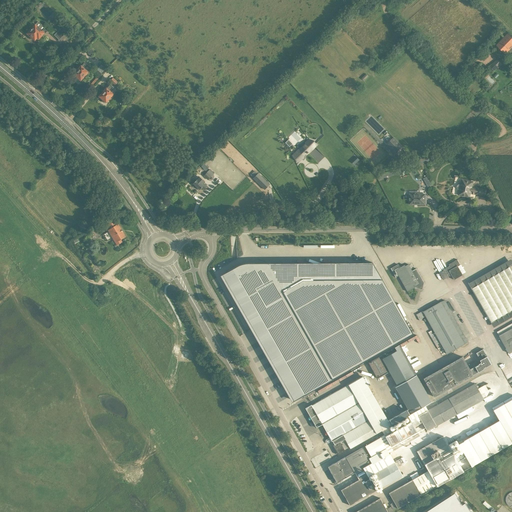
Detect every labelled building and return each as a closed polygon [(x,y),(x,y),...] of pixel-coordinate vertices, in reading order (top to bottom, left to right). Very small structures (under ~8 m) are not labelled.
[(42,31),(35,25),(27,34),(26,35),(30,38),(31,37),(35,40),(37,37),(38,39),(44,33),(44,34),(47,31),(44,29),(42,31)] [(55,31),(51,34),(57,41),(59,39),(59,40),(67,32),(62,26),(56,32),(55,31)] [(511,38),(508,34),(497,45),(505,54),(509,50),(511,51),(511,50),(511,38)] [(503,66),(497,60),(489,67),(493,71),(497,68),(499,70),(503,66)] [(88,65),(85,62),(81,66),(74,74),(77,77),(76,78),(79,81),(80,80),(88,72),(84,69),(88,65)] [(108,66),(104,62),(95,72),(100,77),(102,74),(102,73),(108,66)] [(113,87),(110,84),(107,88),(106,88),(99,96),(102,99),(102,100),(105,103),(105,102),(106,102),(113,94),(110,91),(113,87)] [(403,147),(394,137),(387,144),(396,153),(403,147)] [(445,148),(442,140),(430,145),(433,153),(445,148)] [(293,157),(293,159),(297,163),(299,163),(303,159),(303,157),(307,153),(307,154),(309,153),(308,152),(311,150),(313,150),(315,147),(315,145),(311,141),(309,141),(306,144),(306,145),(299,153),(297,153),(293,157)] [(360,160),(356,156),(351,161),(355,165),(360,160)] [(214,174),(210,169),(203,176),(208,180),(211,177),(211,176),(213,174),(214,174)] [(270,184),(258,173),(252,178),(264,190),(270,184)] [(204,181),(200,177),(197,179),(193,183),(199,190),(201,188),(204,190),(208,186),(203,182),(204,181)] [(473,182),(462,179),(461,184),(459,184),(458,185),(457,186),(457,187),(457,188),(458,189),(459,189),(460,190),(458,195),(469,197),(471,192),(476,193),(476,194),(485,196),(486,190),(477,188),(477,189),(472,188),(473,182)] [(426,194),(409,194),(409,205),(426,205),(426,194)] [(117,225),(114,220),(107,224),(110,229),(108,230),(116,245),(122,242),(120,239),(125,236),(118,224),(117,225)] [(446,268),(450,276),(452,275),(454,280),(463,275),(458,266),(460,265),(457,260),(449,264),(450,266),(446,268)] [(236,268),(221,277),(292,402),(412,334),(372,263),(249,264),(248,264),(246,264),(245,265),(244,265),(242,266),(240,266),(238,267),(236,268)] [(407,292),(414,288),(416,287),(422,289),(424,283),(416,269),(412,271),(411,270),(408,264),(406,265),(405,266),(404,265),(400,268),(398,264),(392,267),(391,268),(396,277),(398,276),(407,292)] [(492,323),(511,311),(511,264),(471,288),(492,323)] [(460,346),(461,346),(463,345),(464,344),(466,343),(468,342),(457,322),(455,320),(454,318),(447,305),(447,304),(444,300),(441,302),(423,312),(425,316),(430,325),(432,329),(446,353),(446,354),(447,353),(449,353),(457,348),(460,346)] [(506,347),(510,353),(511,352),(511,323),(497,332),(499,336),(500,336),(506,347)] [(400,348),(382,358),(397,386),(415,376),(400,348)] [(482,362),(469,369),(472,375),(482,370),(492,364),(491,364),(486,355),(483,349),(482,350),(478,352),(477,353),(482,362)] [(387,372),(378,357),(368,363),(377,378),(387,372)] [(451,387),(472,375),(469,369),(462,357),(449,364),(423,378),(433,397),(446,390),(451,387)] [(408,409),(388,421),(390,425),(431,402),(416,375),(415,376),(397,386),(395,387),(408,409)] [(322,424),(326,431),(377,401),(362,376),(348,384),(312,405),(311,405),(305,408),(316,428),(322,424)] [(475,383),(418,416),(421,422),(422,422),(427,431),(484,399),(475,383)] [(377,401),(326,431),(329,437),(326,439),(325,440),(325,442),(326,443),(327,443),(328,443),(331,441),(339,454),(350,448),(390,425),(388,421),(377,401)] [(410,419),(384,434),(379,437),(364,446),(371,456),(368,458),(362,447),(328,467),(337,483),(371,463),(372,464),(389,454),(388,452),(392,450),(393,451),(419,436),(417,431),(414,426),(421,422),(418,416),(418,415),(410,419)] [(463,471),(443,436),(416,451),(428,471),(389,493),(397,509),(463,471)] [(393,462),(389,454),(372,464),(376,472),(374,473),(382,488),(402,476),(397,466),(404,462),(401,458),(394,462),(394,461),(393,462)] [(376,491),(367,475),(341,490),(350,506),(376,491)] [(454,495),(428,511),(469,511),(465,506),(462,507),(454,495)] [(387,511),(380,498),(354,511),(387,511)]
